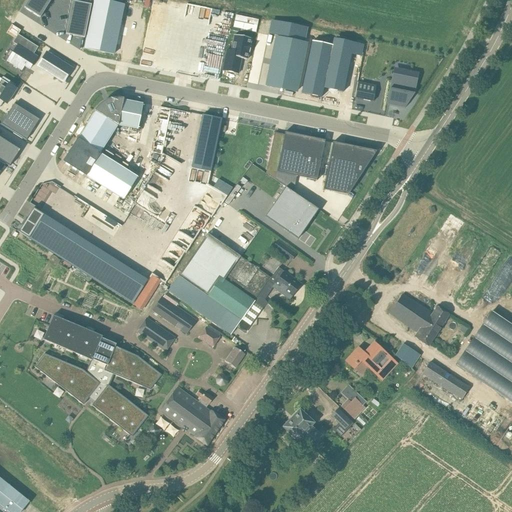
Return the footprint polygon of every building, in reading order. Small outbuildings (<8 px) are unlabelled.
[(39,17),(50,0),(72,0),(66,34),(84,38),(92,0),(27,0),(23,7),(39,17)] [(94,0),(84,48),(114,54),(124,5),(96,0),(94,0)] [(153,0),(141,60),(168,66),(179,15),(176,15),(178,1),(171,0),(153,0)] [(232,16),(230,28),(255,31),(256,19),(232,16)] [(275,22),(273,34),(303,40),(306,28),(275,22)] [(19,47),(10,61),(22,69),(24,65),(30,68),(36,57),(33,55),(38,48),(17,35),(13,42),(19,47)] [(251,46),(250,46),(251,39),(234,35),(231,51),(227,50),(222,71),(238,74),(241,59),(247,60),(248,53),(249,53),(251,46)] [(277,38),(266,87),(296,93),(306,44),(277,38)] [(333,47),(313,42),(303,94),(323,98),(325,89),(345,93),(352,55),(355,56),(358,45),(335,40),(333,47)] [(47,53),(39,66),(63,81),(72,68),(47,53)] [(388,96),(391,97),(390,105),(404,108),(415,94),(419,73),(400,69),(398,81),(392,80),(388,96)] [(3,77),(0,81),(0,107),(4,101),(8,104),(17,89),(15,87),(16,85),(3,77)] [(358,82),(355,99),(373,102),(376,86),(358,82)] [(120,99),(118,99),(116,99),(113,99),(111,99),(109,100),(107,101),(105,102),(103,103),(101,104),(99,105),(98,107),(97,108),(96,109),(95,110),(94,112),(115,126),(116,125),(137,129),(142,104),(122,100),(120,99)] [(1,124),(27,140),(40,119),(14,103),(1,124)] [(115,126),(94,112),(77,139),(98,153),(115,126)] [(221,120),(202,116),(191,168),(211,172),(221,120)] [(267,167),(265,174),(293,192),(296,177),(316,181),(325,141),(285,133),(277,169),(267,167)] [(0,137),(0,160),(10,167),(20,150),(0,137)] [(106,157),(98,153),(77,139),(62,162),(86,177),(91,180),(123,200),(137,177),(106,157)] [(333,142),(323,190),(348,195),(372,158),(369,150),(333,142)] [(283,189),(264,219),(298,240),(317,210),(283,189)] [(112,230),(116,223),(91,206),(84,217),(91,222),(93,218),(112,230)] [(30,211),(16,235),(27,241),(41,217),(30,211)] [(29,238),(65,261),(79,238),(43,215),(29,238)] [(179,276),(168,292),(230,335),(236,327),(244,333),(262,308),(267,304),(264,300),(269,293),(251,279),(258,269),(241,257),(207,233),(178,276),(179,276)] [(79,238),(65,261),(132,303),(147,280),(79,238)] [(291,262),(297,253),(277,239),(272,248),(291,262)] [(258,269),(251,279),(269,293),(273,288),(275,285),(279,288),(277,291),(289,300),(291,298),(301,285),(284,272),(278,268),(271,278),(258,269)] [(415,337),(428,346),(449,316),(437,307),(432,314),(403,295),(390,314),(417,333),(415,337)] [(162,297),(153,310),(187,334),(196,321),(162,297)] [(511,325),(492,312),(455,366),(511,404),(511,325)] [(53,316),(49,325),(46,332),(50,333),(46,341),(51,343),(50,343),(92,361),(87,372),(83,370),(45,354),(35,367),(84,405),(90,397),(92,398),(95,401),(92,406),(124,431),(124,430),(129,434),(138,423),(141,425),(148,416),(109,385),(113,374),(147,389),(152,382),(155,384),(162,375),(137,356),(115,347),(116,344),(102,338),(103,336),(53,316)] [(138,331),(166,351),(175,338),(147,318),(138,331)] [(462,325),(458,330),(464,334),(468,329),(462,325)] [(205,327),(198,337),(212,347),(219,337),(205,327)] [(368,369),(381,380),(396,364),(374,343),(364,354),(358,348),(346,361),(362,376),(368,369)] [(392,357),(411,368),(419,355),(400,344),(392,357)] [(227,362),(235,368),(244,355),(235,350),(227,362)] [(469,386),(430,361),(422,374),(461,399),(469,386)] [(207,446),(224,420),(211,411),(210,412),(177,388),(161,410),(183,427),(185,425),(189,428),(188,430),(195,435),(194,437),(207,446)] [(214,398),(205,392),(204,393),(200,390),(196,395),(200,398),(200,399),(208,405),(214,398)] [(340,406),(351,417),(362,406),(351,395),(340,406)] [(475,399),(463,417),(489,436),(502,418),(475,399)] [(338,408),(331,416),(346,431),(353,424),(338,408)] [(297,441),(299,438),(309,447),(320,435),(311,426),(313,423),(299,410),(283,428),(297,441)] [(154,421),(167,432),(172,426),(160,415),(154,421)] [(20,511),(25,506),(29,502),(0,478),(0,511),(20,511)]
